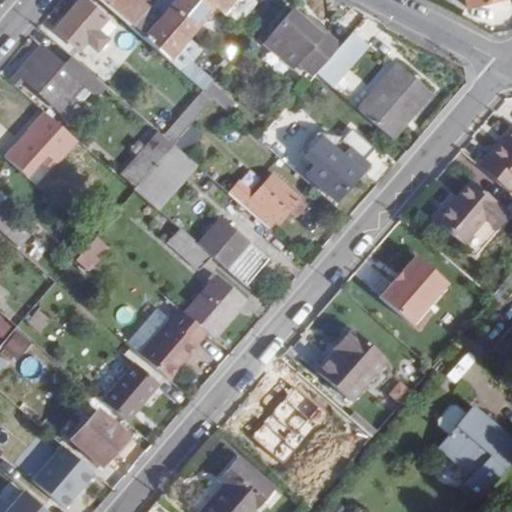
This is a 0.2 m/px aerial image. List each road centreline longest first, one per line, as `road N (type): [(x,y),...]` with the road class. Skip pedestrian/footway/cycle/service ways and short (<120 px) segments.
road 1 (residential): [(123,511),(507,64)]
road 2 (residential): [(507,64),(382,0)]
